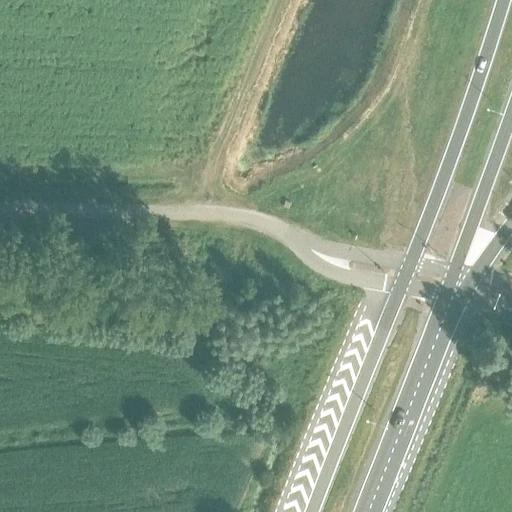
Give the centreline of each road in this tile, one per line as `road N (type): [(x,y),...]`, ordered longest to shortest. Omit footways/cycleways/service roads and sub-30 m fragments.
road 1 (unclassified): [(318,255),(239,215),(0,208)]
road 2 (trunk): [(504,0),(409,264)]
road 3 (trunk): [(400,286),(310,511)]
road 4 (trunk): [(360,511),(445,294)]
road 5 (trunk): [(453,272),(511,102)]
